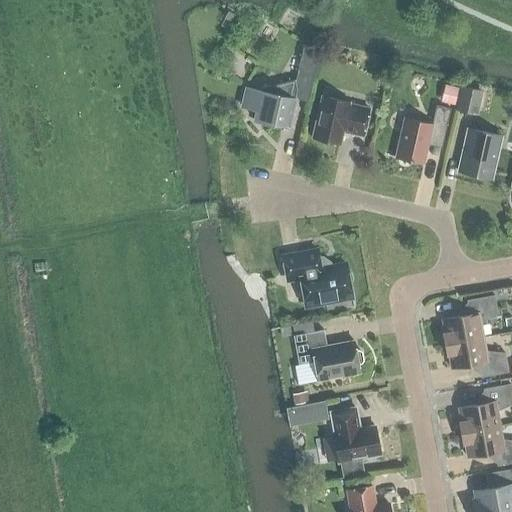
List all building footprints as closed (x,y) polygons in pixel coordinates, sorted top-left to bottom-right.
[(305,45),(298,72),(312,75),(318,48),(305,45)] [(289,129),(289,127),(287,127),(296,90),(294,81),(261,89),(260,92),(246,89),(241,108),(255,111),(253,121),(289,129)] [(454,106),(458,89),(443,85),(440,103),(454,106)] [(454,110),(477,115),(482,91),(459,86),(458,89),(454,106),(454,110)] [(362,136),(368,109),(348,105),(349,103),(321,97),(311,138),(339,144),(342,131),(362,136)] [(403,119),(394,157),(423,164),(429,137),(442,140),(449,109),(435,106),(431,125),(403,119)] [(463,147),(457,172),(490,179),(496,154),(494,154),(498,136),(470,129),(465,147),(463,147)] [(319,264),(316,250),(282,257),(287,280),(299,278),(305,307),(351,298),(345,264),(324,268),(319,264)] [(442,334),(444,344),(483,337),(480,323),(497,315),(493,296),(466,301),(469,315),(441,320),(443,333),(442,334)] [(280,338),(292,336),(291,326),(279,328),(280,338)] [(355,351),(353,341),(326,346),(323,330),(292,336),(298,365),(313,362),(317,381),(359,373),(357,364),(360,363),(362,360),(360,352),(358,350),(355,351)] [(483,337),(444,344),(446,355),(447,355),(450,368),(477,363),(480,377),(508,372),(504,353),(485,352),(483,337)] [(458,422),(460,433),(499,426),(496,411),(511,404),(511,397),(510,384),(482,389),(485,403),(457,408),(460,422),(458,422)] [(293,405),(308,402),(306,392),(291,395),(293,405)] [(307,405),(311,423),(328,420),(324,401),(307,405)] [(338,463),(340,462),(343,477),(362,474),(359,459),(379,455),(374,426),(359,429),(355,408),(330,413),(333,434),(338,463)] [(499,426),(460,433),(462,444),(464,444),(466,457),(493,452),(496,466),(511,463),(511,441),(502,440),(499,426)] [(511,468),(497,472),(499,487),(473,492),(475,499),(473,500),(474,511),(497,511),(511,509),(511,468)] [(375,506),(371,486),(346,491),(349,511),(347,511),(389,511),(388,504),(375,506)]
